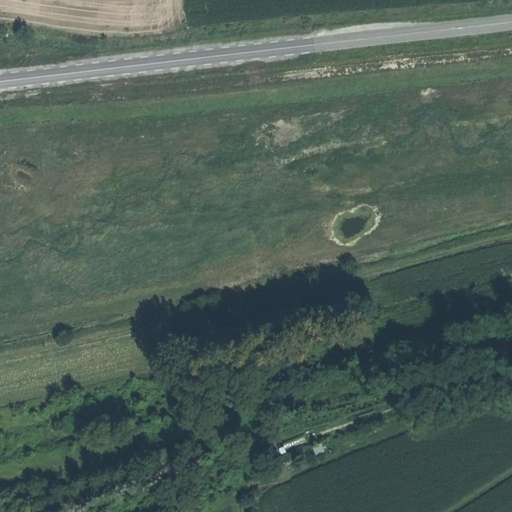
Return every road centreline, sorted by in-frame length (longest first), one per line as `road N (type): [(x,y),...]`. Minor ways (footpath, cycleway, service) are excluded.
road 1 (track): [(0,358),(207,316),(511,236)]
road 2 (tertiary): [(511,21),(132,61)]
road 3 (tertiary): [(0,77),(132,61)]
